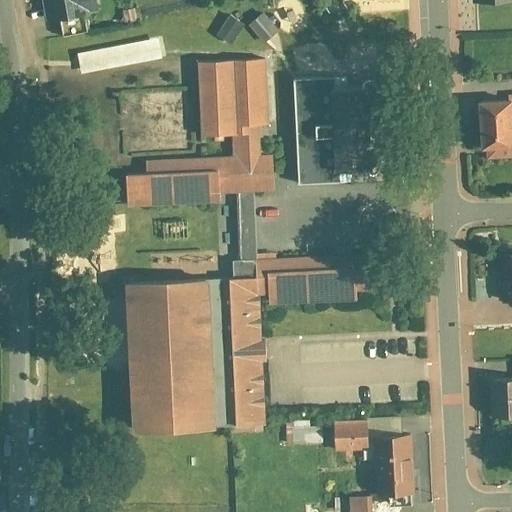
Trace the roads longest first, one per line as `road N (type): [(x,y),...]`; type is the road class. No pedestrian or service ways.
road 1 (residential): [(1,0),(12,58),(17,281)]
road 2 (residential): [(455,489),(443,211)]
road 3 (residential): [(17,281),(17,511)]
road 4 (residential): [(443,211),(434,0)]
